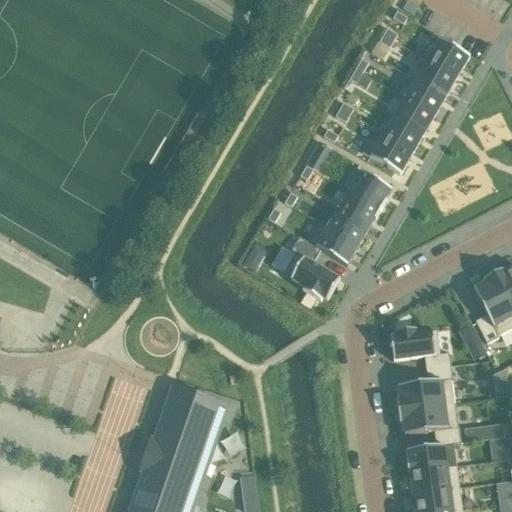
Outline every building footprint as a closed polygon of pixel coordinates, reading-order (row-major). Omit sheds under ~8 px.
[(407,3),(402,11),(412,17),(417,10),(407,3)] [(397,14),(393,21),(403,27),(407,20),(397,14)] [(387,31),(383,38),(393,44),(397,37),(387,31)] [(432,37),(418,60),(426,65),(427,63),(457,81),(470,59),(432,37)] [(383,38),(379,45),(389,51),(393,44),(383,38)] [(362,61),(356,72),(363,76),(369,65),(362,61)] [(426,65),(416,82),(446,99),(457,81),(427,63),(426,65)] [(356,72),(350,82),(356,86),(363,76),(356,72)] [(416,82),(405,101),(435,118),(446,99),(416,82)] [(405,101),(394,119),(424,137),(435,118),(405,101)] [(343,105),(339,112),(350,118),(354,112),(343,105)] [(339,112),(335,119),(346,125),(350,118),(339,112)] [(384,137),(383,138),(413,156),(424,137),(394,119),(384,137)] [(328,132),(323,139),(334,145),(338,138),(328,132)] [(376,132),(362,155),(400,178),(413,156),(383,138),(384,137),(376,132)] [(311,160),(306,168),(313,172),(314,173),(317,175),(322,167),(311,160)] [(306,168),(300,179),(307,183),(313,172),(306,168)] [(352,169),(340,190),(349,194),(381,213),(387,203),(386,202),(392,192),(352,169)] [(349,194),(338,212),(369,230),(375,221),(376,222),(381,213),(349,194)] [(291,195),(285,206),(291,210),(297,199),(291,195)] [(274,211),(268,221),(275,225),(281,215),(274,211)] [(338,212),(328,230),(359,248),(369,230),(338,212)] [(308,245),(321,253),(347,268),(359,248),(328,230),(320,225),(308,245)] [(295,256),(283,277),(304,290),(302,293),(321,304),(327,303),(340,282),(313,266),(321,253),(308,245),(299,240),(291,254),(295,256)] [(254,272),(257,266),(256,261),(249,257),(244,267),(254,272)] [(504,272),(494,277),(511,312),(511,271),(506,274),(504,272)] [(485,285),(473,291),(487,318),(476,324),(488,346),(499,340),(498,339),(511,331),(511,312),(494,277),(483,282),(485,285)] [(396,338),(391,339),(394,363),(425,359),(426,372),(451,369),(449,356),(439,357),(436,333),(432,334),(412,336),(412,333),(396,335),(396,338)] [(480,342),(466,348),(474,363),(487,356),(480,342)] [(400,402),(397,402),(398,414),(455,406),(451,382),(453,382),(451,369),(426,372),(428,385),(398,389),(400,402)] [(152,442),(141,473),(145,474),(132,511),(182,511),(218,408),(173,393),(156,444),(152,442)] [(455,406),(398,414),(400,425),(403,425),(405,438),(434,434),(436,449),(454,447),(461,446),(459,430),(458,431),(455,406)] [(488,428),(490,442),(504,440),(502,426),(488,428)] [(436,449),(407,453),(408,462),(407,462),(408,476),(410,476),(457,469),(454,447),(436,449)] [(511,450),(497,452),(499,462),(511,460),(511,450)] [(457,469),(410,476),(412,497),(460,491),(457,469)] [(242,492),(254,491),(253,479),(241,481),(242,492)] [(242,492),(244,503),(256,502),(254,491),(242,492)] [(462,511),(460,491),(412,497),(414,511),(462,511)] [(257,511),(256,502),(244,503),(245,511),(257,511)]
